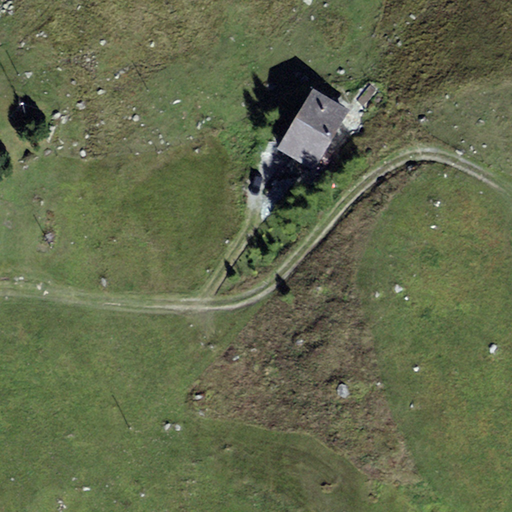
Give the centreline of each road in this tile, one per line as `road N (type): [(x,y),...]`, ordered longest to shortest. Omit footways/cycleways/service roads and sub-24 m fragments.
road 1 (track): [(0,286),(117,302),(202,305),(248,296),(276,281),(376,174),(420,153),(452,157),(511,184)]
road 2 (track): [(202,305),(253,221),(258,185),(274,158)]
